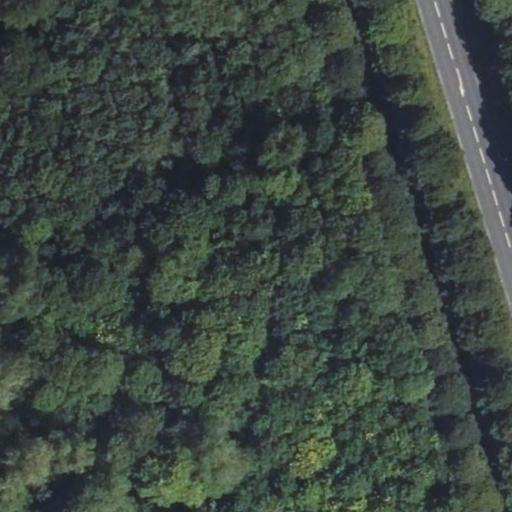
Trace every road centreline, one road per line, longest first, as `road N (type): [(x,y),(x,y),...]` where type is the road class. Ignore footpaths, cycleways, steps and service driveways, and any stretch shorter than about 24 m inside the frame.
road 1 (unknown): [(452,511),(300,0)]
road 2 (secondary): [(431,0),(511,257)]
